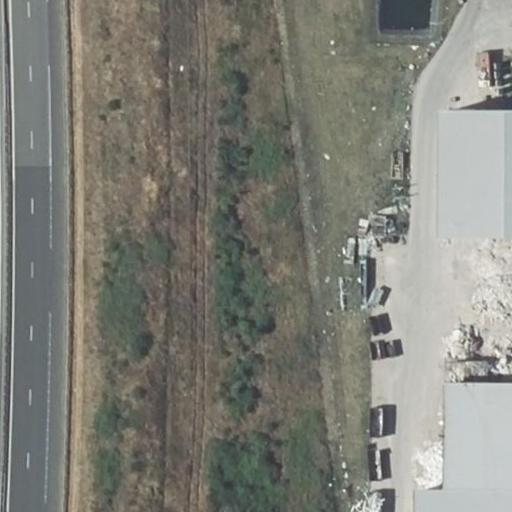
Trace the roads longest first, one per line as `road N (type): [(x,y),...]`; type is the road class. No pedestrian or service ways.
road 1 (unknown): [(393,511),(395,382),(429,300),(443,79),(481,16)]
road 2 (motorway): [(27,511),(29,0)]
